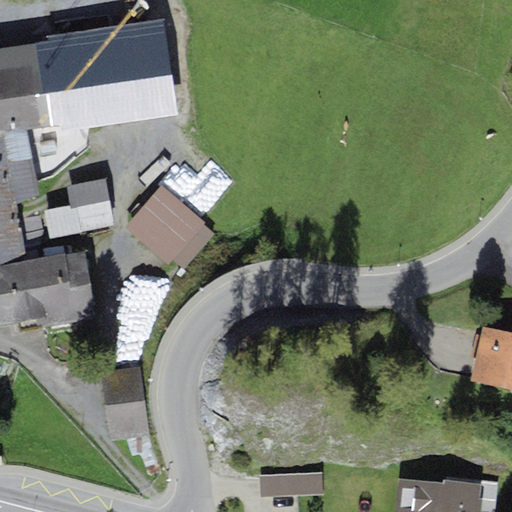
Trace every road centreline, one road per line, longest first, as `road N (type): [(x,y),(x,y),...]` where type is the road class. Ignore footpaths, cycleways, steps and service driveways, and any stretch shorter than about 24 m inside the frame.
road 1 (residential): [(479,251),(447,273),(400,287),(277,288),(210,316),(183,361),(176,397),(192,511)]
road 2 (residential): [(179,511),(141,485),(23,353),(0,343)]
